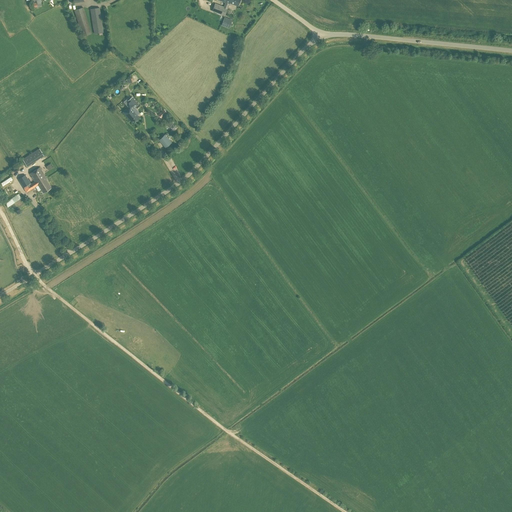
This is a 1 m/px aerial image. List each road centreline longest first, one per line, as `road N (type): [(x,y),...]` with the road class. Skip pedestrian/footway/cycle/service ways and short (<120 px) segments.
road 1 (unclassified): [(0,297),(185,180),(320,38)]
road 2 (unclassified): [(511,52),(320,38)]
